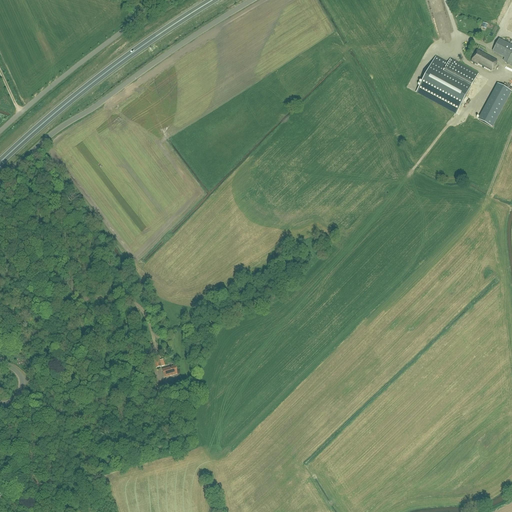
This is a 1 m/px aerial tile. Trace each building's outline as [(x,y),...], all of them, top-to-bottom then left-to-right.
[(511,47),(499,40),(492,52),(503,59),(502,61),(503,63),(511,67),(511,47)] [(497,62),(477,51),(471,62),(477,66),(478,65),(491,72),(497,62)] [(456,114),(478,74),(450,59),(448,64),(436,58),(417,93),(416,93),(418,94),(455,114),(456,115),(456,114)] [(509,97),(511,93),(498,85),(496,90),(509,97)] [(509,97),(496,90),(479,121),(478,122),(492,129),(492,128),(509,97)] [(156,368),(162,367),(160,361),(159,357),(153,358),(154,362),(156,368)] [(177,374),(174,367),(162,370),(164,378),(177,374)]
